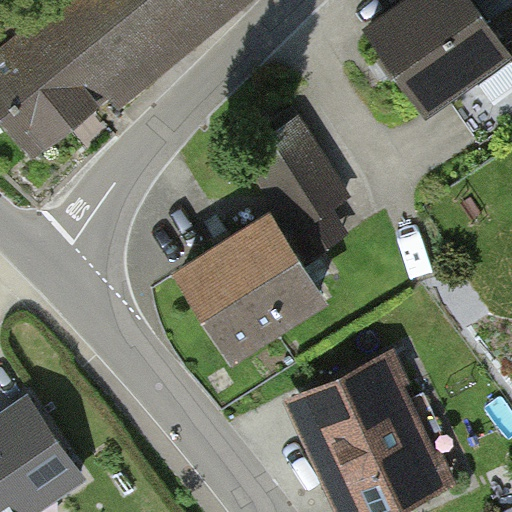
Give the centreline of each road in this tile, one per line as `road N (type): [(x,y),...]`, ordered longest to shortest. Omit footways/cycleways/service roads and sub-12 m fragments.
road 1 (unclassified): [(48,264),(75,245),(133,164),(299,0)]
road 2 (residential): [(257,511),(48,264)]
